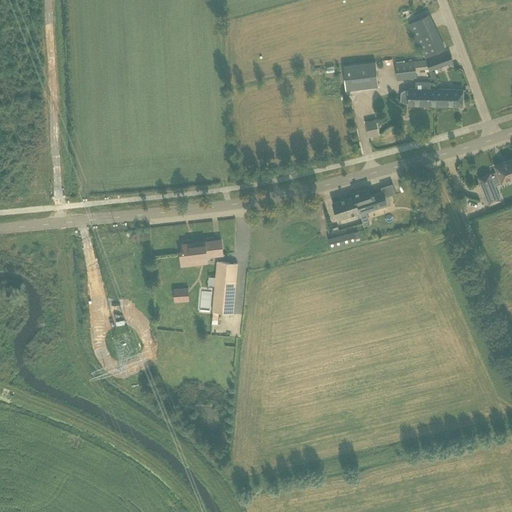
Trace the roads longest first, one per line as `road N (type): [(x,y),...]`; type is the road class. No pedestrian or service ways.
road 1 (tertiary): [(0,231),(214,211),(511,135)]
road 2 (track): [(232,511),(177,445),(90,386),(70,345),(64,210)]
road 3 (track): [(200,511),(166,472),(82,422),(0,389)]
road 4 (track): [(425,146),(511,346)]
road 5 (track): [(64,210),(53,0)]
road 6 (unknown): [(444,0),(490,125)]
